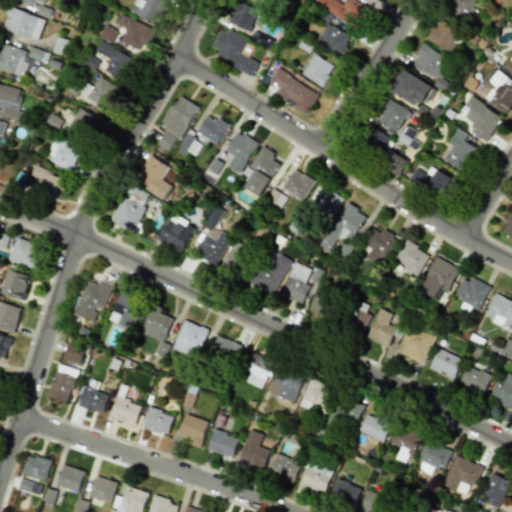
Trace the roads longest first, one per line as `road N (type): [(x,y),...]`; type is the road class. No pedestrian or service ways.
road 1 (residential): [(0,205),(511,444)]
road 2 (residential): [(206,0),(71,248),(0,477)]
road 3 (residential): [(179,57),(511,265)]
road 4 (residential): [(18,420),(290,511)]
road 5 (residential): [(416,0),(321,148)]
